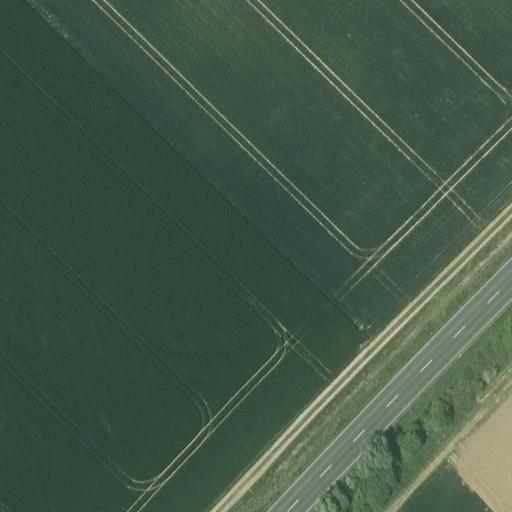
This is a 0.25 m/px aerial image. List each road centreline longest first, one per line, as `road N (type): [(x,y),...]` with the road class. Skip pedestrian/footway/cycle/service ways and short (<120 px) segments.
road 1 (track): [(511,239),(243,511)]
road 2 (primary): [(511,311),(318,511)]
road 3 (track): [(423,511),(511,417)]
